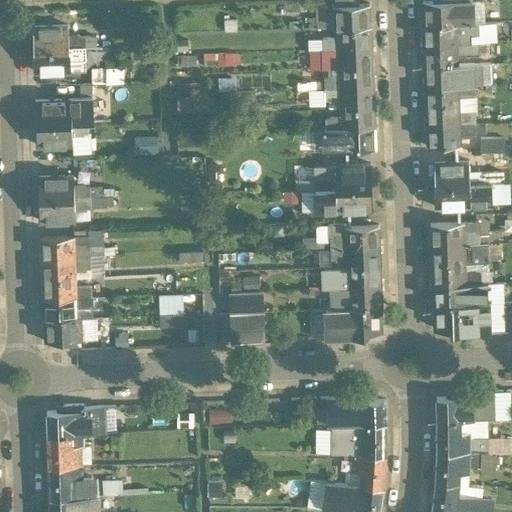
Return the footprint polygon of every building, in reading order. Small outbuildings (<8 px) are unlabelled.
[(471,0),(456,0),(456,2),(458,2),(459,25),(469,25),(472,24),(471,0)] [(439,3),(422,3),(423,26),(422,26),(455,25),(459,25),(458,2),(456,2),(439,3)] [(335,7),(331,7),(331,8),(333,8),(334,30),(370,28),(369,5),(352,6),(335,7)] [(331,8),(317,9),(317,28),(322,30),(334,30),(333,8),(331,8)] [(128,15),(116,14),(116,28),(129,28),(128,15)] [(298,18),(287,18),(287,27),(299,27),(298,18)] [(455,25),(422,26),(423,46),(455,45),(455,35),(455,25)] [(459,25),(455,25),(455,35),(469,35),(469,25),(459,25)] [(67,27),(33,28),(33,50),(68,49),(68,39),(67,27)] [(370,28),(334,30),(334,31),(338,31),(338,39),(338,49),(371,48),(370,28)] [(338,31),(334,31),(334,30),(322,30),(323,40),(338,39),(338,31)] [(487,34),(470,35),(471,44),(488,43),(487,34)] [(469,35),(455,35),(455,45),(471,45),(471,44),(470,35),(469,35)] [(83,38),(68,39),(68,49),(84,49),(83,38)] [(110,38),(83,38),(84,49),(98,48),(98,49),(111,46),(110,38)] [(338,39),(323,40),(323,42),(323,50),(338,49),(338,39)] [(323,42),(314,42),(315,51),(323,51),(323,50),(323,42)] [(484,44),(471,45),(471,55),(484,54),(484,44)] [(455,45),(423,46),(424,67),(456,65),(456,55),(455,45)] [(471,45),(455,45),(456,55),(471,55),(471,45)] [(371,48),(338,49),(339,59),(339,69),(372,68),(371,48)] [(68,49),(33,50),(34,73),(67,72),(69,72),(69,59),(68,49)] [(84,49),(68,49),(69,59),(84,59),(84,49)] [(338,49),(323,50),(323,51),(324,60),(339,59),(338,49)] [(183,56),(170,57),(170,65),(183,64),(183,56)] [(84,59),(69,59),(69,72),(67,72),(67,73),(70,73),(70,72),(84,71),(84,59)] [(490,64),(479,65),(480,84),(490,84),(490,64)] [(456,65),(424,67),(425,86),(457,85),(456,66),(456,65)] [(479,65),(456,66),(457,85),(472,85),(480,84),(479,65)] [(372,68),(339,69),(340,79),(340,89),(373,88),(372,68)] [(112,72),(92,73),(92,84),(112,84),(112,72)] [(340,89),(340,79),(324,80),(324,85),(325,90),(340,89)] [(184,82),(171,82),(171,92),(171,96),(181,96),(180,91),(185,91),(184,82)] [(457,85),(425,86),(425,106),(458,105),(457,95),(457,85)] [(472,85),(457,85),(457,95),(473,95),(472,85)] [(373,88),(340,89),(340,99),(341,109),(373,108),(373,88)] [(340,89),(325,90),(325,100),(340,99),(340,89)] [(190,99),(176,100),(177,112),(191,111),(190,99)] [(70,101),(35,102),(36,125),(71,123),(71,113),(70,101)] [(458,105),(425,106),(426,126),(458,125),(458,115),(458,105)] [(373,108),(341,109),(341,119),(341,130),(374,128),(373,108)] [(97,112),(86,113),(86,122),(87,122),(97,122),(97,112)] [(86,113),(71,113),(71,123),(86,123),(86,122),(86,113)] [(469,115),(468,113),(467,113),(467,115),(458,115),(458,125),(474,125),(474,114),(469,115)] [(493,115),(485,115),(485,124),(485,125),(492,125),(493,115)] [(341,119),(332,119),(332,117),(330,118),(330,120),(325,120),(326,130),(341,130),(341,119)] [(86,123),(71,123),(71,133),(75,133),(75,134),(80,134),(80,136),(82,136),(82,134),(87,134),(87,122),(86,122),(86,123)] [(71,123),(36,125),(37,147),(72,146),(71,133),(71,123)] [(485,124),(474,125),(475,135),(485,135),(485,125),(485,124)] [(458,125),(426,126),(427,148),(459,147),(459,136),(458,125)] [(474,125),(458,125),(459,136),(475,135),(474,125)] [(341,130),(326,130),(324,130),(324,131),(322,131),(323,133),(324,133),(325,151),(345,151),(345,154),(347,154),(347,150),(375,149),(374,128),(341,130)] [(504,139),(480,139),(480,154),(511,153),(511,146),(504,146),(504,139)] [(468,162),(433,163),(434,186),(469,185),(469,175),(468,162)] [(369,165),(335,167),(335,179),(335,189),(370,188),(369,165)] [(502,173),(484,174),(484,183),(503,182),(502,173)] [(484,174),(469,175),(469,185),(484,184),(484,183),(484,174)] [(73,176),(38,178),(39,200),(74,199),(73,189),(73,176)] [(335,179),(320,180),(320,190),(335,189),(335,179)] [(484,184),(469,185),(469,195),(485,194),(484,184)] [(485,194),(469,195),(470,207),(470,208),(472,208),(472,207),(492,207),(491,184),(484,184),(485,194)] [(469,185),(434,186),(435,208),(470,207),(469,195),(469,185)] [(88,188),(73,189),(74,199),(89,198),(89,189),(88,188)] [(102,188),(89,189),(89,198),(102,197),(102,188)] [(370,188),(335,189),(336,212),(347,212),(371,211),(370,188)] [(320,190),(315,190),(315,213),(347,212),(336,212),(335,189),(320,190)] [(89,198),(74,199),(74,209),(87,208),(89,208),(89,198)] [(105,198),(89,198),(89,208),(106,208),(105,198)] [(74,199),(39,200),(40,223),(74,221),(74,209),(74,199)] [(87,208),(74,209),(74,221),(88,220),(87,208)] [(435,209),(436,221),(459,221),(458,209),(435,209)] [(462,223),(430,225),(430,246),(463,244),(463,234),(462,223)] [(478,223),(462,223),(463,234),(478,234),(478,223)] [(346,225),(328,226),(328,240),(330,240),(330,239),(346,238),(345,228),(346,227),(346,225)] [(346,227),(345,228),(346,238),(346,249),(379,247),(378,226),(346,227)] [(102,247),(102,232),(93,232),(93,231),(73,231),(73,237),(73,248),(88,248),(89,258),(102,257),(101,247),(102,247)] [(478,234),(463,234),(463,244),(478,244),(478,234)] [(73,237),(40,239),(41,260),(74,258),(73,248),(73,237)] [(317,238),(302,238),(302,248),(317,249),(317,238)] [(346,238),(330,239),(330,240),(331,249),(346,249),(346,238)] [(479,254),(463,255),(464,264),(487,264),(488,263),(487,243),(478,244),(478,245),(479,245),(479,254)] [(463,244),(430,246),(431,266),(464,264),(463,255),(463,244)] [(478,244),(463,244),(463,255),(479,254),(479,245),(478,245),(478,244)] [(379,247),(346,249),(346,259),(347,269),(379,268),(379,247)] [(88,248),(73,248),(74,258),(89,258),(88,248)] [(346,249),(331,249),(331,259),(346,259),(346,249)] [(207,253),(178,253),(178,261),(207,261),(207,253)] [(102,257),(89,258),(89,268),(90,268),(102,267),(102,257)] [(74,258),(41,260),(42,280),(74,278),(74,269),(74,258)] [(89,258),(74,258),(74,269),(89,268),(89,258)] [(464,264),(431,266),(432,286),(464,285),(464,274),(464,264)] [(487,264),(464,264),(464,274),(479,274),(480,284),(490,283),(489,272),(487,273),(487,264)] [(103,276),(102,267),(90,268),(90,277),(103,276)] [(89,268),(74,269),(74,278),(90,278),(90,277),(90,268),(89,268)] [(379,268),(347,269),(347,279),(347,289),(380,288),(379,268)] [(479,274),(464,274),(464,285),(480,284),(479,274)] [(103,276),(90,277),(90,278),(91,288),(90,288),(90,298),(104,297),(103,276)] [(74,278),(42,280),(42,300),(75,299),(75,289),(74,278)] [(90,278),(74,278),(75,289),(90,288),(91,288),(90,278)] [(347,279),(332,279),(332,289),(347,289),(347,279)] [(480,284),(464,285),(465,295),(474,295),(474,297),(476,297),(476,295),(481,295),(480,284)] [(464,285),(432,286),(433,306),(469,304),(469,303),(465,304),(465,295),(464,285)] [(90,288),(75,289),(75,299),(90,298),(90,288)] [(380,288),(347,289),(348,309),(381,308),(380,288)] [(332,289),(331,289),(332,310),(348,309),(347,289),(332,289)] [(260,292),(230,293),(231,314),(261,313),(260,292)] [(193,312),(193,293),(159,293),(159,312),(193,312)] [(90,298),(75,299),(75,309),(85,309),(85,311),(86,311),(86,309),(91,308),(90,298)] [(75,299),(42,300),(43,320),(76,319),(76,318),(75,309),(75,299)] [(469,304),(433,306),(434,329),(451,328),(468,327),(468,328),(470,328),(470,315),(469,304)] [(332,310),(324,310),(326,338),(365,336),(365,332),(382,331),(381,308),(348,309),(332,310)] [(261,313),(231,314),(232,345),(262,344),(261,313)] [(183,315),(159,316),(159,328),(183,327),(183,315)] [(485,315),(470,315),(470,328),(486,327),(485,315)] [(76,319),(43,320),(44,343),(62,342),(62,346),(79,346),(79,342),(81,342),(80,318),(80,317),(76,318),(76,319)] [(96,318),(80,318),(81,342),(97,341),(96,318)] [(471,392),(453,392),(453,398),(436,399),(437,422),(460,421),(473,421),(472,393),(471,392)] [(492,392),(472,393),(473,421),(487,421),(493,420),(492,392)] [(367,395),(347,395),(347,398),(348,398),(349,425),(362,424),(385,423),(384,401),(368,401),(367,395)] [(347,398),(328,398),(329,425),(349,425),(348,398),(347,398)] [(83,405),(63,406),(63,412),(46,413),(47,436),(71,435),(83,435),(82,408),(83,408),(83,405)] [(83,408),(82,408),(83,435),(104,434),(103,407),(83,408)] [(293,411),(278,411),(278,426),(293,426),(293,411)] [(236,412),(208,412),(208,421),(236,421),(236,412)] [(460,421),(437,422),(437,452),(469,453),(469,434),(460,434),(460,421)] [(473,421),(460,421),(460,434),(469,434),(469,453),(479,454),(481,454),(481,438),(487,438),(487,421),(473,421)] [(385,423),(362,424),(362,426),(362,436),(353,437),(353,454),(385,456),(385,423)] [(362,426),(331,427),(331,454),(353,454),(353,437),(362,436),(362,426)] [(71,435),(47,436),(48,467),(72,467),(71,447),(71,435)] [(83,435),(71,435),(71,447),(80,447),(84,447),(83,435)] [(81,466),(80,447),(71,447),(72,467),(81,466)] [(469,453),(437,452),(435,483),(458,485),(459,472),(468,473),(468,468),(469,453)] [(479,454),(469,453),(468,468),(477,468),(478,468),(479,454)] [(385,456),(353,454),(351,472),(360,473),(359,486),(383,488),(385,456)] [(481,454),(479,454),(478,468),(477,468),(477,469),(495,470),(495,468),(496,455),(481,454)] [(81,466),(72,467),(73,485),(82,485),(81,480),(81,466)] [(72,467),(48,467),(50,499),(73,498),(73,485),(72,467)] [(321,481),(326,483),(339,484),(340,473),(322,471),(321,481)] [(90,480),(81,480),(82,485),(73,485),(73,498),(95,497),(95,484),(90,480)] [(339,484),(326,483),(323,510),(337,511),(346,511),(349,496),(358,497),(359,486),(339,484)] [(458,485),(435,483),(431,511),(464,511),(466,499),(457,498),(458,485)] [(291,485),(262,485),(262,493),(291,493),(291,485)] [(316,486),(298,487),(298,495),(317,495),(316,486)] [(378,511),(383,488),(359,486),(358,497),(349,496),(346,511),(378,511)] [(95,511),(95,497),(73,498),(74,511),(83,510),(82,511),(95,511)] [(73,498),(50,499),(50,511),(73,511),(74,511),(73,498)] [(489,511),(491,502),(466,499),(464,511),(489,511)]
